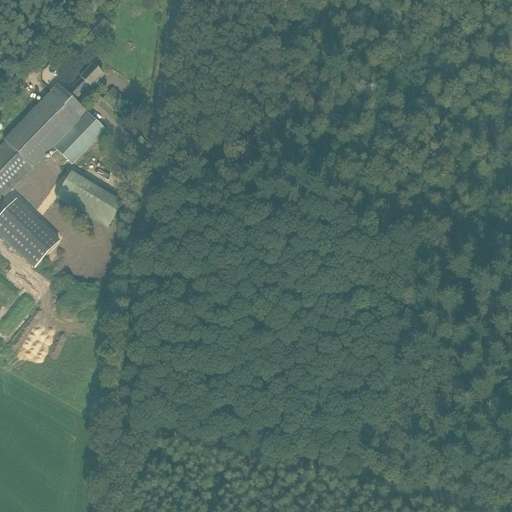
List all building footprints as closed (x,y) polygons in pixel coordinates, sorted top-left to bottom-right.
[(82,34),(91,43),(108,25),(99,16),(82,34)] [(81,79),(60,101),(52,94),(0,148),(0,193),(5,198),(67,132),(86,113),(75,102),(85,92),(83,90),(88,86),(92,89),(104,77),(93,67),(81,79)] [(103,100),(116,112),(126,102),(113,89),(103,100)] [(54,149),(72,166),(105,131),(88,114),(54,149)] [(67,172),(53,199),(106,227),(114,212),(101,205),(107,193),(67,172)] [(59,243),(16,202),(0,218),(0,235),(35,269),(59,243)] [(74,220),(80,225),(85,219),(79,214),(74,220)] [(55,226),(69,237),(73,232),(59,221),(55,226)] [(82,226),(91,233),(94,229),(85,222),(82,226)]
